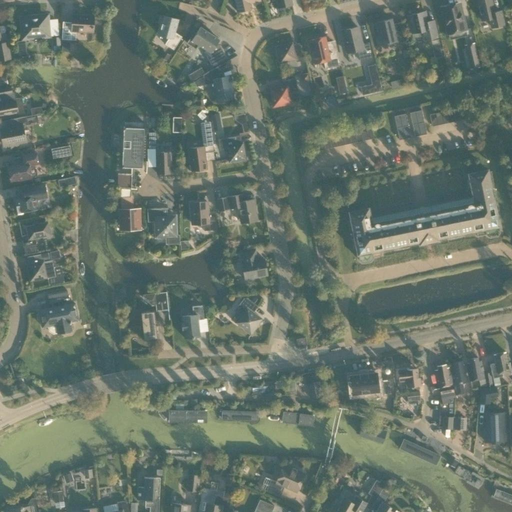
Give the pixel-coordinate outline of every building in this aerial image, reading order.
[(260,1),(259,0),(234,0),(237,12),(251,9),(250,3),(260,1)] [(494,12),(490,0),(477,0),(482,20),(490,18),(492,27),(504,25),(500,10),(494,12)] [(449,33),(465,29),(459,3),(442,7),(449,33)] [(434,20),(428,21),(426,11),(407,15),(412,33),(413,37),(414,38),(423,36),(424,40),(438,37),(434,20)] [(40,14),(28,15),(28,16),(21,17),(23,39),(26,38),(26,40),(46,38),(46,37),(50,36),(48,17),(40,14)] [(93,33),(94,16),(72,14),(72,22),(63,22),(62,39),(76,40),(76,32),(93,33)] [(164,16),(159,35),(169,38),(165,44),(174,50),(182,37),(174,32),(178,19),(164,16)] [(394,29),(392,19),(376,23),(379,36),(375,37),(377,46),(378,46),(378,45),(387,43),(387,44),(389,43),(389,42),(397,41),(397,43),(406,41),(402,28),(394,29)] [(0,60),(11,59),(7,42),(2,43),(0,34),(0,33),(4,32),(5,31),(5,27),(3,26),(0,26),(0,60)] [(212,67),(227,58),(218,42),(220,40),(200,27),(196,33),(194,32),(187,43),(196,49),(198,45),(205,49),(204,52),(212,67)] [(362,44),(358,27),(342,31),(347,52),(357,50),(360,61),(373,58),(369,42),(362,44)] [(325,69),(341,65),(338,52),(329,54),(325,36),(315,39),(315,37),(307,39),(309,47),(310,47),(314,64),(323,62),(325,69)] [(60,45),(60,37),(52,37),(52,46),(60,45)] [(438,40),(431,41),(435,58),(442,57),(438,40)] [(294,49),(292,42),(275,46),(279,63),(296,59),(296,62),(303,60),(300,48),(294,49)] [(70,43),(62,43),(62,51),(69,51),(70,43)] [(480,67),(476,49),(466,51),(470,69),(480,67)] [(166,61),(170,55),(164,51),(160,57),(166,61)] [(378,76),(376,64),(368,66),(371,78),(378,76)] [(222,77),(216,67),(205,73),(202,75),(203,77),(195,81),(197,90),(198,91),(202,90),(203,90),(203,89),(202,85),(213,83),(216,100),(224,99),(224,100),(233,98),(231,85),(232,85),(230,76),(222,77)] [(0,85),(8,84),(7,76),(0,77),(0,85)] [(297,91),(295,78),(283,80),(284,86),(270,89),(273,106),(290,103),(288,92),(297,91)] [(13,95),(11,84),(0,86),(0,96),(1,101),(0,101),(0,117),(25,113),(22,97),(15,98),(15,94),(13,95)] [(347,93),(345,85),(338,87),(340,94),(347,93)] [(41,106),(31,108),(32,115),(42,113),(41,106)] [(418,123),(424,122),(421,110),(416,112),(418,123)] [(447,111),(450,122),(455,121),(453,110),(447,111)] [(197,115),(202,120),(206,116),(201,111),(197,115)] [(444,124),(450,122),(447,111),(441,112),(444,124)] [(412,125),(418,123),(416,112),(410,113),(412,125)] [(438,125),(444,124),(441,112),(435,113),(438,125)] [(219,113),(210,114),(213,131),(222,130),(219,113)] [(432,126),(438,125),(435,113),(430,115),(432,126)] [(19,147),(18,143),(25,142),(22,126),(27,125),(26,120),(37,118),(36,114),(10,119),(12,127),(1,130),(4,146),(10,145),(11,149),(19,147)] [(403,127),(408,125),(406,114),(400,115),(403,127)] [(397,128),(403,127),(400,115),(394,116),(397,128)] [(200,123),(203,146),(212,145),(210,122),(200,123)] [(424,122),(418,123),(421,135),(427,134),(424,122)] [(418,123),(412,125),(415,136),(421,135),(418,123)] [(408,125),(403,127),(405,138),(411,137),(408,125)] [(365,128),(368,139),(374,138),(371,127),(365,128)] [(403,127),(397,128),(399,140),(405,138),(403,127)] [(123,148),(122,167),(142,168),(144,128),(124,128),(123,140),(130,141),(130,148),(123,148)] [(362,141),(368,139),(365,128),(359,129),(362,141)] [(356,142),(362,141),(359,129),(354,131),(356,142)] [(350,143),(356,142),(354,131),(348,132),(350,143)] [(344,144),(350,143),(348,132),(342,133),(344,144)] [(338,146),(344,144),(342,133),(336,134),(338,146)] [(333,147),(338,146),(336,134),(330,136),(333,147)] [(229,162),(246,159),(243,142),(237,143),(235,136),(219,139),(220,149),(226,148),(229,162)] [(327,148),(333,147),(330,136),(324,137),(327,148)] [(321,150),(327,148),(324,137),(318,138),(321,150)] [(315,151),(321,150),(318,138),(313,139),(315,151)] [(191,171),(207,169),(204,146),(189,148),(191,171)] [(62,157),(60,147),(51,149),(53,159),(62,157)] [(30,168),(29,166),(38,164),(36,152),(23,155),(25,161),(20,162),(20,164),(8,166),(11,181),(19,179),(19,181),(32,178),(31,177),(35,176),(36,176),(37,174),(36,169),(35,168),(33,167),(30,168)] [(171,173),(171,152),(155,152),(155,160),(157,160),(157,174),(171,173)] [(368,208),(350,212),(358,254),(360,260),(364,263),(371,261),(373,258),(372,251),(419,242),(420,244),(438,240),(438,238),(485,228),(486,235),(490,237),(497,236),(500,232),(498,226),(499,225),(487,170),(469,174),(473,197),(370,218),(368,208)] [(117,187),(131,188),(131,174),(117,173),(117,187)] [(21,196),(14,198),(17,213),(38,209),(37,200),(47,197),(45,185),(31,188),(19,190),(21,196)] [(131,208),(130,205),(124,205),(124,199),(130,199),(130,197),(130,189),(121,189),(120,197),(121,208),(131,208)] [(241,223),(257,220),(253,199),(243,201),(241,194),(217,199),(219,211),(239,207),(241,223)] [(209,218),(207,202),(191,203),(192,224),(203,223),(204,231),(217,230),(216,217),(209,218)] [(124,224),(124,230),(140,229),(139,208),(120,209),(120,224),(124,224)] [(162,208),(154,208),(155,237),(166,237),(167,244),(180,243),(179,235),(177,235),(176,215),(163,216),(162,208)] [(49,229),(48,222),(26,226),(28,234),(21,236),(24,246),(36,244),(35,238),(44,236),(44,237),(52,236),(50,229),(49,229)] [(253,277),(255,276),(268,274),(265,259),(257,261),(255,250),(242,253),(244,262),(242,263),(245,280),(253,278),(253,277)] [(50,252),(52,259),(60,258),(58,251),(50,252)] [(50,260),(49,252),(27,257),(28,264),(27,264),(30,281),(55,276),(52,260),(50,260)] [(62,299),(69,298),(67,290),(47,294),(50,308),(39,310),(43,327),(48,326),(49,330),(53,333),(58,332),(58,333),(69,331),(71,327),(70,323),(71,323),(71,321),(78,320),(75,303),(63,305),(62,299)] [(154,293),(156,311),(168,310),(166,292),(154,293)] [(260,299),(255,296),(252,301),(257,304),(260,299)] [(251,335),(256,328),(255,327),(262,319),(253,312),(258,306),(247,298),(244,298),(238,306),(239,307),(231,319),(244,329),(243,330),(251,335)] [(204,319),(202,305),(192,306),(193,315),(182,316),(183,323),(182,323),(182,329),(184,329),(185,338),(200,336),(198,320),(204,319)] [(154,311),(141,312),(144,340),(157,338),(154,311)] [(297,346),(306,344),(307,344),(305,337),(296,339),(297,346)] [(511,374),(511,376),(511,370),(511,371),(509,363),(507,363),(505,352),(493,354),(495,363),(490,364),(492,378),(511,374)] [(468,359),(469,363),(467,364),(470,382),(479,380),(480,386),(492,383),(490,372),(484,373),(481,361),(478,361),(477,358),(468,359)] [(462,365),(461,361),(452,363),(453,367),(450,367),(456,395),(465,394),(462,383),(468,382),(465,364),(462,365)] [(452,387),(453,387),(453,385),(452,385),(448,368),(446,368),(445,364),(437,366),(437,370),(434,370),(438,385),(431,386),(431,389),(439,388),(440,394),(444,393),(453,391),(452,387)] [(420,385),(419,377),(418,378),(417,369),(407,370),(398,371),(399,381),(407,380),(408,383),(406,384),(408,401),(420,399),(418,385),(420,385)] [(376,374),(367,375),(367,373),(365,373),(366,375),(361,375),(361,374),(360,374),(360,375),(350,376),(352,394),(378,391),(378,389),(382,389),(383,394),(391,393),(389,379),(381,380),(381,382),(377,383),(376,374)] [(283,380),(285,394),(296,393),(294,379),(283,380)] [(309,383),(312,399),(321,397),(319,382),(309,383)] [(455,397),(454,391),(453,391),(444,393),(440,394),(441,400),(453,398),(455,397)] [(256,421),(257,412),(219,411),(218,420),(256,421)] [(314,427),(315,416),(275,411),(274,422),(314,427)] [(207,423),(207,413),(168,413),(168,423),(207,423)] [(487,427),(484,427),(485,441),(491,441),(498,441),(504,441),(503,415),(493,416),(493,413),(487,414),(487,426),(487,427)] [(453,417),(445,417),(445,429),(452,429),(453,417)] [(466,418),(454,418),(454,429),(465,430),(466,418)] [(382,444),(386,433),(362,425),(358,436),(382,444)] [(405,450),(437,465),(442,455),(410,440),(405,450)] [(458,461),(450,457),(446,463),(455,468),(458,461)] [(440,471),(476,492),(482,482),(457,468),(456,470),(445,463),(440,471)] [(299,471),(298,472),(290,468),(289,467),(286,465),(282,467),(281,470),(281,472),(277,482),(271,479),(266,491),(280,497),(285,486),(297,491),(301,480),(303,480),(304,476),(303,473),(299,471)] [(93,477),(92,470),(84,470),(85,478),(93,477)] [(73,481),(71,473),(63,476),(66,483),(73,481)] [(188,474),(186,490),(198,491),(200,475),(188,474)] [(149,511),(158,511),(160,477),(144,477),(144,487),(138,486),(138,499),(145,500),(145,507),(150,507),(149,511)] [(378,496),(381,490),(385,485),(378,481),(370,494),(377,498),(378,496)] [(223,496),(215,495),(214,504),(207,503),(203,502),(202,510),(206,511),(205,511),(228,511),(233,486),(225,484),(223,496)] [(483,496),(511,506),(511,495),(488,486),(483,496)] [(63,501),(62,490),(53,492),(55,502),(63,501)] [(381,490),(378,496),(385,500),(389,494),(381,490)] [(353,511),(354,511),(356,511),(361,511),(367,503),(356,497),(352,503),(344,498),(339,505),(336,504),(331,511),(353,511)] [(35,511),(34,498),(31,498),(27,505),(27,506),(8,509),(8,511),(35,511)] [(128,511),(127,500),(117,502),(118,510),(109,511),(128,511)] [(259,500),(254,511),(271,511),(274,506),(259,500)] [(399,511),(396,510),(394,511),(393,511),(390,510),(391,507),(382,501),(375,511),(399,511)] [(189,511),(190,505),(172,503),(170,511),(189,511)]
